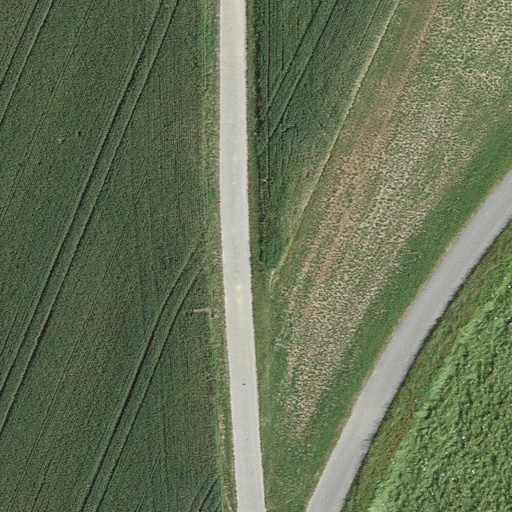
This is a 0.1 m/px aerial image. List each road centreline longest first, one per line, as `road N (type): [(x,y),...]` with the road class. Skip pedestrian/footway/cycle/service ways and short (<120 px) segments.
road 1 (residential): [(278,511),(242,110),(246,0)]
road 2 (residential): [(329,511),(416,354),(511,206)]
